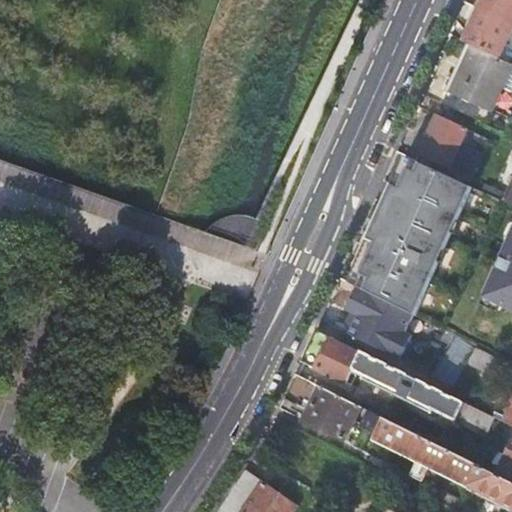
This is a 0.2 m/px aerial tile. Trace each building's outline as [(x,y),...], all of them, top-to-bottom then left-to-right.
[(481,19),(477,17),(465,44),(474,48),(499,59),(511,32),(511,0),(485,0),(483,4),(488,6),(485,12),(481,19)] [(491,112),(511,67),(511,65),(499,59),(474,48),(453,94),(491,112)] [(468,130),(439,116),(421,154),(450,168),(468,130)] [(417,162),(415,166),(469,191),(471,186),(469,185),(417,162)] [(469,191),(415,166),(412,164),(394,199),(411,207),(406,216),(428,226),(432,217),(444,222),(451,208),(459,211),(469,191)] [(511,233),(496,266),(511,273),(511,233)] [(450,262),(417,246),(395,292),(428,309),(450,262)] [(371,294),(364,291),(353,313),(359,316),(371,294)] [(394,323),(401,309),(371,294),(359,316),(353,313),(347,325),(384,344),(387,337),(393,340),(400,326),(394,323)] [(449,395),(364,352),(362,357),(333,342),(334,338),(318,329),(303,362),(353,386),(361,371),(370,375),(369,377),(457,421),(466,404),(449,395)] [(475,347),(458,338),(446,359),(450,361),(445,370),(437,366),(432,376),(453,386),(463,366),(464,367),(467,363),(475,347)] [(492,375),(500,359),(475,347),(467,363),(492,375)] [(511,483),(497,476),(296,376),(285,400),(311,412),(309,417),(307,422),(346,441),(356,422),(362,425),(363,427),(378,434),(374,442),(386,449),(389,443),(471,484),(472,484),(472,486),(511,506),(511,483)] [(283,404),(281,409),(297,416),(299,411),(309,417),(311,412),(285,400),(283,404)] [(457,421),(456,423),(485,436),(494,418),(466,404),(457,421)] [(389,443),(386,449),(418,464),(411,477),(423,483),(429,470),(468,489),(471,484),(389,443)] [(511,448),(497,476),(511,483),(511,448)] [(287,500),(246,472),(219,511),(295,511),(297,509),(302,511),(310,511),(322,496),(299,483),(287,500)]
